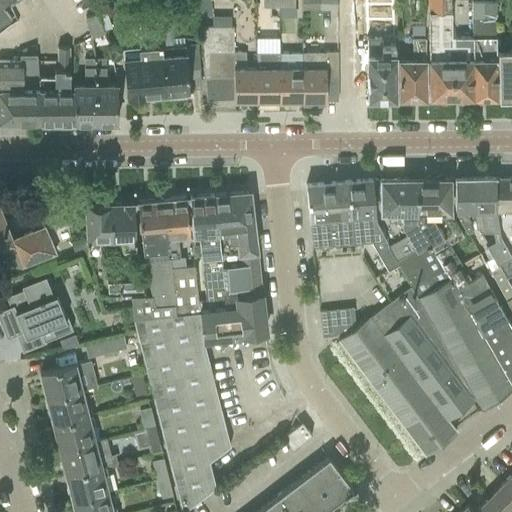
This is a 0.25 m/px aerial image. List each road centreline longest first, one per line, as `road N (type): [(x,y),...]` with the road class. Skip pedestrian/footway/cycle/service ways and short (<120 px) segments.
road 1 (residential): [(394,499),(292,359),(273,146)]
road 2 (tertiary): [(0,149),(273,146)]
road 3 (tertiary): [(273,146),(511,144)]
road 4 (residential): [(394,499),(511,409)]
